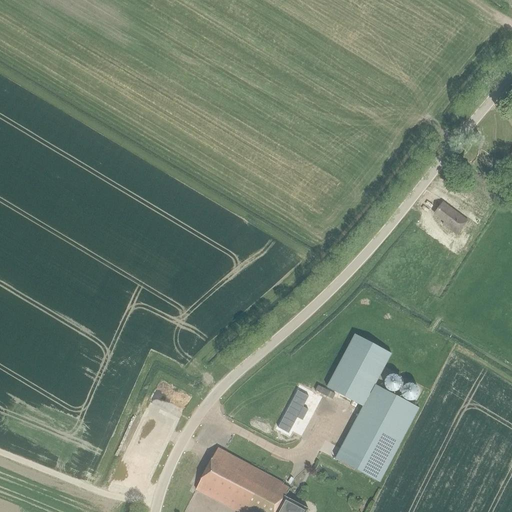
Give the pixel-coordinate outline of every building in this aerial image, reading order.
[(503,181),(506,177),(498,171),(495,176),(503,181)] [(457,235),(467,221),(443,203),(435,214),(445,222),(443,225),(457,235)] [(376,386),(392,355),(355,335),(327,388),(363,408),(335,459),(380,483),(420,410),(376,386)] [(384,382),(384,384),(384,387),(385,389),(387,391),(389,392),(391,393),(394,393),(396,393),(398,392),(399,391),(401,389),(402,387),(402,384),(402,382),(401,379),(399,378),(398,376),(396,376),(393,375),(391,376),(389,377),(386,378),(385,380),(384,382)] [(401,391),(401,393),(401,395),(402,398),(404,400),(406,401),(408,402),(411,402),(413,402),(415,401),(416,400),(418,398),(419,396),(419,393),(419,391),(418,388),(416,387),(415,385),(413,385),(410,384),(408,385),(406,386),(404,387),(402,389),(401,391)] [(293,412),(287,423),(298,429),(319,392),(308,386),(299,402),(295,399),(289,410),(293,412)] [(283,485),(284,484),(218,449),(197,491),(238,511),(308,511),(310,510),(286,498),(291,489),(283,485)]
